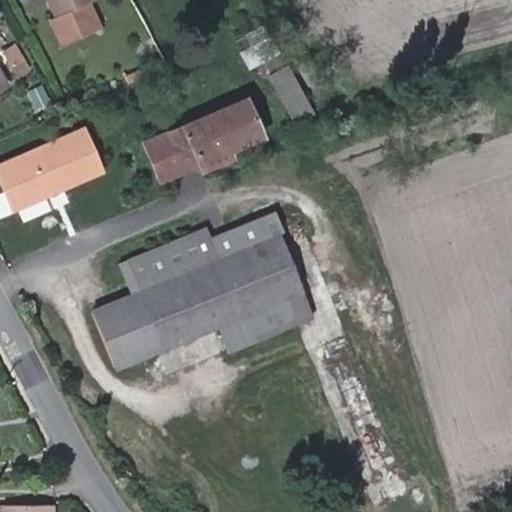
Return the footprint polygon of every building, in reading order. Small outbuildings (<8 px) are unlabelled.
[(61,41),(97,25),(86,1),(89,0),(48,0),(54,13),(48,15),(61,41)] [(270,65),(281,59),(269,38),(244,51),(252,65),(265,57),(270,65)] [(29,64),(15,43),(4,50),(17,71),(29,64)] [(287,64),(271,73),(297,121),(313,111),(287,64)] [(41,87),(28,90),(32,108),(46,104),(41,87)] [(262,135),(246,97),(143,141),(159,179),(199,161),(229,149),(262,135)] [(203,168),(231,156),(229,149),(199,161),(203,168)] [(95,309),(118,366),(220,323),(230,348),(312,315),(279,233),(218,258),(206,228),(123,262),(135,292),(95,309)] [(375,401),(389,398),(384,379),(371,382),(375,401)]
